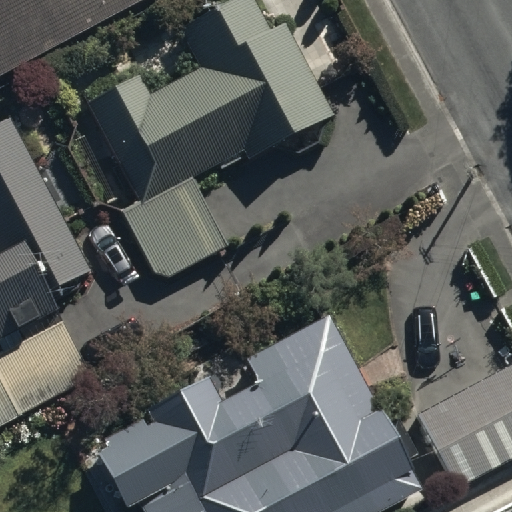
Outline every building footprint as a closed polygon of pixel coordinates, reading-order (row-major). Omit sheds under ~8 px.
[(0,0),(0,72),(136,0),(0,0)] [(228,243),(192,177),(241,151),(243,154),(326,110),(280,22),(261,31),(244,0),(232,0),(176,30),(197,69),(142,98),(133,82),(91,104),(143,202),(128,210),(164,277),(228,243)] [(88,270),(5,119),(0,122),(0,337),(62,304),(53,289),(88,270)] [(383,419),(326,312),(243,357),(255,379),(218,399),(204,374),(150,403),(157,414),(94,448),(125,506),(137,500),(142,511),(375,511),(419,488),(404,459),(417,452),(396,412),(383,419)] [(511,453),(511,358),(416,411),(456,485),(511,453)]
